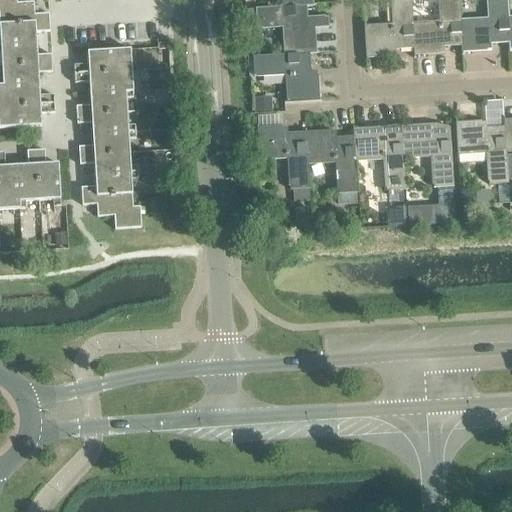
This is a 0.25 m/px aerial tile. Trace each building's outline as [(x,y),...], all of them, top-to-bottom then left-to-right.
[(0,0),(0,26),(49,24),(48,15),(34,16),(33,3),(16,4),(15,0),(0,0)] [(279,0),(280,8),(281,9),(304,7),(304,8),(311,7),(310,0),(279,0)] [(411,25),(412,25),(410,2),(410,0),(360,0),(365,59),(395,57),(394,50),(412,49),(413,49),(411,25)] [(437,0),(439,23),(412,25),(411,25),(413,49),(412,49),(412,56),(442,54),(442,47),(460,46),(459,22),(457,0),(437,0)] [(485,0),(487,20),(459,22),(460,46),(460,53),(490,51),(490,44),(507,43),(508,43),(507,19),(505,0),(485,0)] [(282,28),(283,56),(284,57),(307,55),(307,56),(314,55),(312,30),(328,29),(327,19),(305,20),(304,8),(304,7),(281,9),(280,8),(254,10),(255,30),(282,28)] [(245,31),(255,30),(254,10),(244,11),(245,31)] [(0,47),(36,45),(35,33),(49,33),(49,24),(0,26),(0,47)] [(0,53),(0,54),(1,68),(51,64),(51,56),(36,56),(36,45),(0,47),(0,53)] [(73,67),(73,76),(124,73),(123,59),(130,58),(129,51),(87,54),(87,66),(73,67)] [(284,57),(283,56),(251,58),(253,78),(285,76),(287,105),(317,103),(315,73),(308,73),(307,56),(307,55),(284,57)] [(0,81),(0,88),(38,86),(37,74),(52,73),(51,64),(1,68),(2,81),(0,81)] [(88,84),(89,95),(132,93),(132,86),(124,86),(124,73),(73,76),(74,85),(88,84)] [(0,94),(3,95),(3,108),(54,105),(53,96),(39,97),(38,86),(0,88),(0,94)] [(75,108),(76,117),(126,113),(125,100),(133,99),(132,93),(89,95),(90,107),(75,108)] [(269,98),(254,99),(255,113),(270,112),(269,98)] [(54,105),(3,108),(4,122),(0,122),(0,130),(41,128),(40,115),(54,114),(54,105)] [(91,125),(92,136),(135,133),(134,127),(127,127),(126,113),(76,117),(77,125),(91,125)] [(511,121),(502,122),(502,129),(503,129),(504,153),(505,153),(511,152),(511,121)] [(503,129),(502,129),(485,130),(484,123),(454,125),(456,156),(485,154),(487,186),(507,185),(505,153),(504,153),(503,129)] [(399,129),(400,136),(402,159),(430,157),(432,189),(436,189),(452,188),(449,133),(430,134),(429,127),(399,129)] [(306,165),(304,134),(286,136),(286,129),(256,130),(257,161),(287,159),(289,191),(293,191),(293,203),(309,202),(307,165),(306,165)] [(352,132),(352,139),(353,139),(354,162),(355,162),(383,160),(385,192),(404,191),(402,159),(400,136),(382,137),(382,130),(352,132)] [(78,148),(79,157),(129,154),(128,140),(135,140),(135,133),(92,136),(92,148),(78,148)] [(334,133),(304,134),(306,165),(307,165),(335,163),(337,195),(355,194),(357,194),(355,162),(354,162),(353,139),(352,139),(334,140),(334,133)] [(44,151),(35,152),(38,202),(52,201),(52,208),(60,208),(58,165),(45,166),(44,151)] [(27,167),(15,167),(18,210),(25,210),(24,203),(38,202),(35,152),(26,152),(27,167)] [(3,154),(0,153),(0,204),(11,204),(11,211),(18,210),(15,167),(4,168),(3,154)] [(94,165),(94,177),(137,174),(137,167),(130,168),(129,154),(79,157),(79,166),(94,165)] [(81,189),(81,198),(131,195),(130,181),(138,181),(137,174),(94,177),(95,188),(81,189)] [(437,207),(406,209),(408,227),(455,224),(452,188),(436,189),(437,207)] [(489,191),(459,193),(460,209),(490,207),(489,191)] [(355,194),(337,195),(337,207),(356,205),(355,194)] [(131,195),(81,198),(82,207),(96,206),(97,218),(114,217),(114,231),(141,229),(140,216),(139,208),(132,209),(131,195)] [(307,209),(294,210),(295,223),(307,222),(307,209)] [(402,209),(388,210),(388,226),(403,226),(402,209)] [(53,236),(55,250),(63,249),(67,248),(65,234),(62,235),(53,236)]
